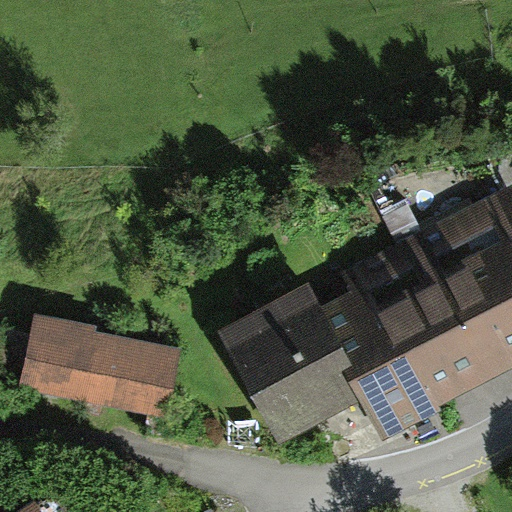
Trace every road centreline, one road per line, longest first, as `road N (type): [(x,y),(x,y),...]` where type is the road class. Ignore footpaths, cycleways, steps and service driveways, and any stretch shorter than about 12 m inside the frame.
road 1 (unclassified): [(304,489),(0,438)]
road 2 (residential): [(511,421),(463,462),(304,489)]
